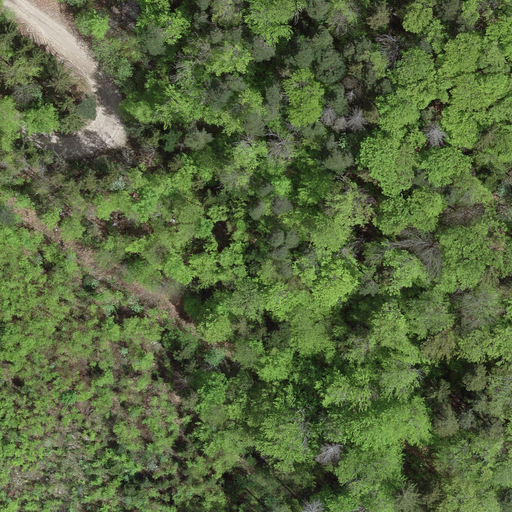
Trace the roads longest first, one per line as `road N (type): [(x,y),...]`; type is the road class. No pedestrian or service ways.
road 1 (track): [(0,194),(212,332),(379,423),(511,510)]
road 2 (track): [(9,0),(97,72),(110,104),(99,134),(67,145),(0,118)]
